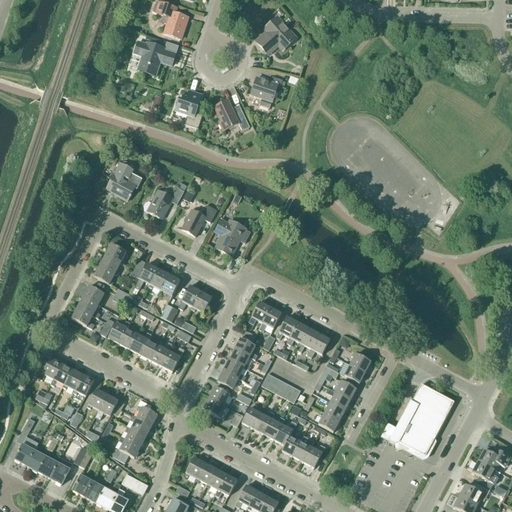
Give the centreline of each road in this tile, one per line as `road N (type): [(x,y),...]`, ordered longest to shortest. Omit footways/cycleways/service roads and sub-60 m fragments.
road 1 (residential): [(180,404),(42,332),(100,220),(236,291)]
road 2 (residential): [(341,511),(175,423)]
road 3 (residential): [(394,350),(248,281),(236,291)]
road 4 (residential): [(343,0),(382,15),(498,19)]
road 5 (residential): [(180,404),(236,291)]
